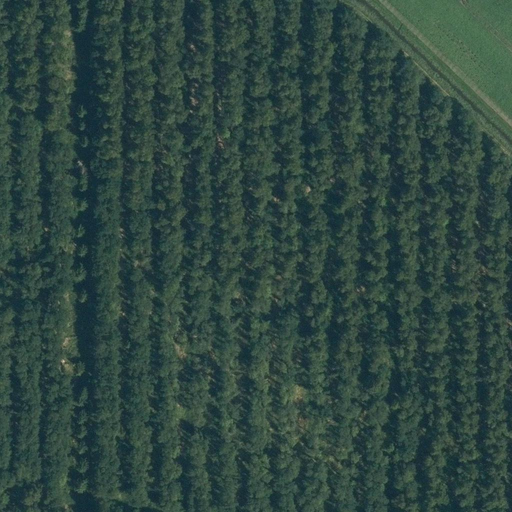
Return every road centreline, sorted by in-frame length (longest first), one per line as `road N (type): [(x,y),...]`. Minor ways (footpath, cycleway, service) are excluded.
road 1 (track): [(82,511),(83,0)]
road 2 (track): [(511,153),(367,15),(338,0)]
